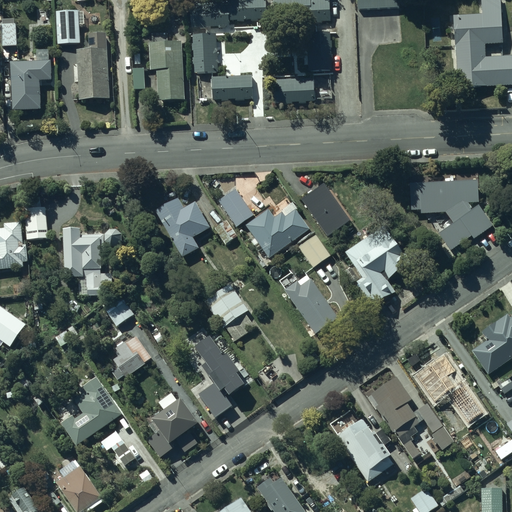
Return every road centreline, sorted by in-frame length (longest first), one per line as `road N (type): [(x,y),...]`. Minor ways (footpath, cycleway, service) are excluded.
road 1 (tertiary): [(511,134),(78,156),(0,168)]
road 2 (residential): [(142,511),(511,260)]
